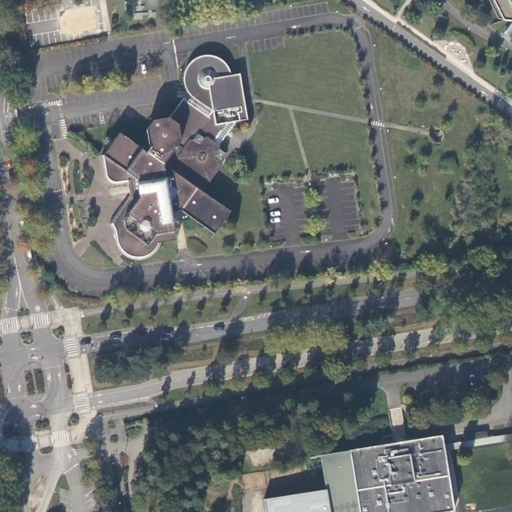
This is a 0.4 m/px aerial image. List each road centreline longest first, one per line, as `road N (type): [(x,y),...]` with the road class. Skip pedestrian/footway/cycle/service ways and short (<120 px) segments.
road 1 (primary): [(511,281),(47,350)]
road 2 (primary): [(57,406),(511,327)]
